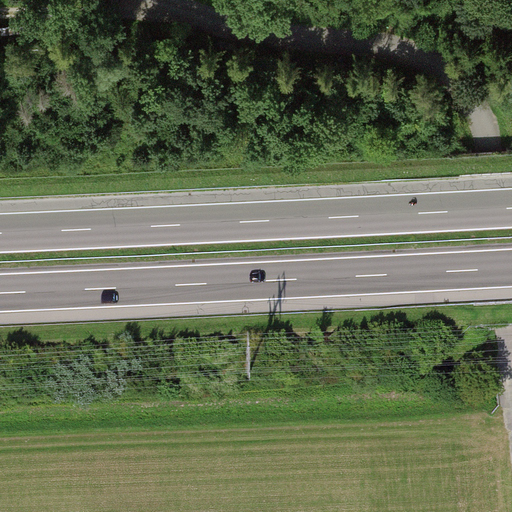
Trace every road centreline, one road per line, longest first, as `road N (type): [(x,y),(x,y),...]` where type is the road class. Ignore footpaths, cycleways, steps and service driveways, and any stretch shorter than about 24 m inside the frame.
road 1 (track): [(0,11),(200,16),(408,50),(458,83),(489,134),(511,347)]
road 2 (motorway): [(0,293),(511,268)]
road 3 (motorway): [(511,208),(0,233)]
